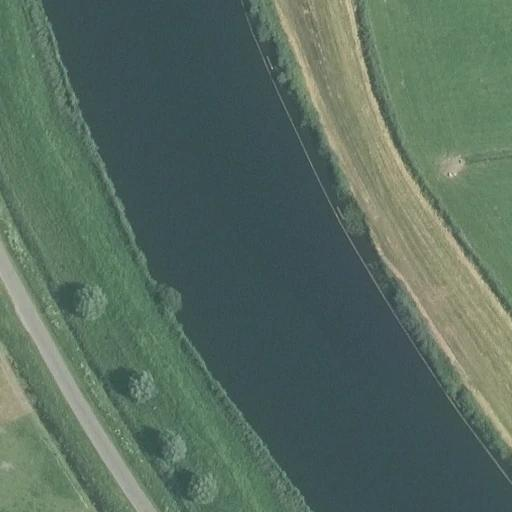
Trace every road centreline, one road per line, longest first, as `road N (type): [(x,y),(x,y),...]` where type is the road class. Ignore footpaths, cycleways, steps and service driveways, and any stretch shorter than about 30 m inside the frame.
road 1 (track): [(247,511),(115,309),(30,115),(2,0)]
road 2 (unclassified): [(145,511),(0,263)]
road 3 (track): [(399,218),(511,374)]
